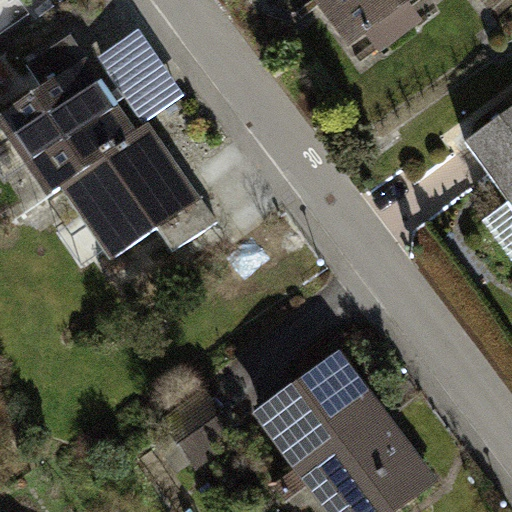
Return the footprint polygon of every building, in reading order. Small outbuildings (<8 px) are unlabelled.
[(317,0),(350,44),(410,0),(317,0)] [(142,27),(103,55),(146,116),(186,88),(142,27)] [(70,36),(26,66),(42,89),(1,118),(52,192),(65,183),(131,137),(80,66),(88,61),(70,36)] [(0,84),(10,78),(0,63),(0,84)] [(511,108),(465,143),(508,202),(511,199),(511,108)] [(131,137),(65,183),(116,257),(156,229),(173,253),(216,222),(200,197),(193,202),(142,129),(131,137)] [(163,261),(130,283),(147,308),(180,286),(163,261)] [(336,360),(263,414),(309,476),(320,469),(351,511),(389,511),(428,484),(336,360)] [(205,394),(164,424),(194,465),(235,435),(205,394)]
